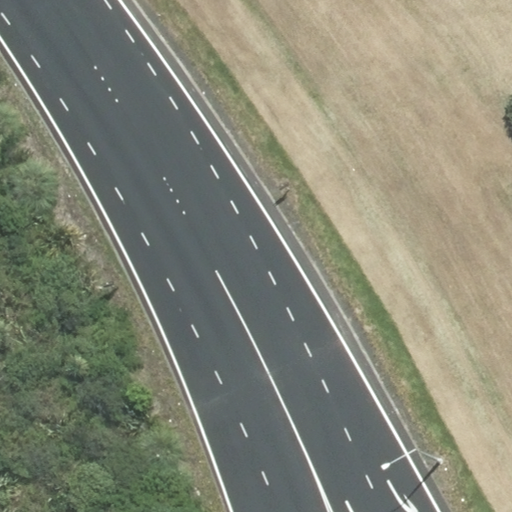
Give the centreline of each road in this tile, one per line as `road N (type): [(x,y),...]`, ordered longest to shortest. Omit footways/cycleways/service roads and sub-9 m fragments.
road 1 (motorway): [(53,0),(152,146),(243,320)]
road 2 (motorway): [(243,320),(384,511)]
road 3 (motorway): [(243,320),(290,511)]
